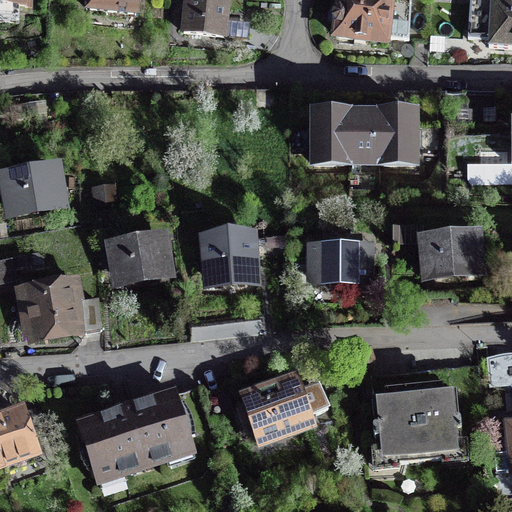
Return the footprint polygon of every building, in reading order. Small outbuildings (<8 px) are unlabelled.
[(0,0),(0,9),(27,11),(27,0),(0,0)] [(89,0),(88,11),(135,15),(136,0),(89,0)] [(227,0),(187,0),(183,33),(223,38),(226,10),(227,0)] [(411,1),(402,0),(340,0),(339,11),(335,13),(333,17),(334,22),(338,26),(336,37),(385,43),(385,39),(409,41),(411,1)] [(511,50),(511,5),(497,4),(497,2),(471,1),(468,40),(474,40),(489,41),(489,49),(511,50)] [(491,56),(468,56),(468,65),(491,65),(491,56)] [(274,92),(256,92),(256,119),(274,119),(274,92)] [(495,95),(466,95),(466,120),(494,121),(495,95)] [(314,117),(314,132),(307,132),(307,151),(314,151),(314,166),(348,166),(348,117),(314,117)] [(381,166),(381,117),(348,117),(348,166),(381,166)] [(415,166),(415,151),(422,151),(422,132),(415,132),(415,117),(381,117),(381,166),(415,166)] [(59,205),(54,174),(34,178),(33,171),(20,173),(21,180),(8,182),(13,212),(59,205)] [(110,192),(98,194),(99,202),(111,201),(110,192)] [(422,229),(395,229),(394,245),(422,246),(422,229)] [(474,241),(453,243),(453,235),(441,236),(441,244),(428,245),(430,275),(476,271),(474,241)] [(128,249),(115,251),(120,281),(165,274),(160,243),(140,247),(139,240),(127,242),(128,249)] [(246,240),(206,243),(208,265),(213,265),(215,286),(250,283),(246,240)] [(332,242),(329,242),(329,245),(330,245),(330,252),(315,252),(315,250),(312,250),(312,254),(313,254),(313,283),(367,283),(367,254),(368,254),(368,250),(364,250),(364,251),(351,251),(351,245),(352,245),(352,242),(348,242),(348,243),(332,243),(332,242)] [(10,265),(0,266),(0,281),(13,280),(10,265)] [(72,291),(26,298),(33,336),(76,329),(84,330),(85,334),(101,331),(98,302),(74,306),(72,291)] [(240,342),(239,319),(193,322),(194,344),(240,342)] [(369,351),(355,356),(359,370),(373,366),(369,351)] [(501,357),(489,358),(491,383),(503,382),(501,357)] [(244,405),(236,408),(241,422),(247,439),(255,436),(258,442),(311,423),(309,417),(327,410),(319,387),(301,394),(297,383),(265,394),(265,395),(243,403),(244,405)] [(387,400),(373,401),(375,427),(373,427),(374,441),(376,441),(378,458),(397,457),(398,463),(441,460),(440,452),(459,451),(458,434),(461,434),(460,419),(457,419),(454,393),(441,394),(441,387),(386,391),(387,400)] [(229,391),(204,400),(215,431),(241,422),(236,408),(229,391)] [(193,453),(175,397),(126,412),(80,427),(98,484),(193,453)] [(0,419),(0,468),(0,469),(36,456),(31,442),(46,437),(35,407),(0,419)] [(511,426),(509,427),(511,452),(494,454),(496,472),(511,470),(511,426)]
